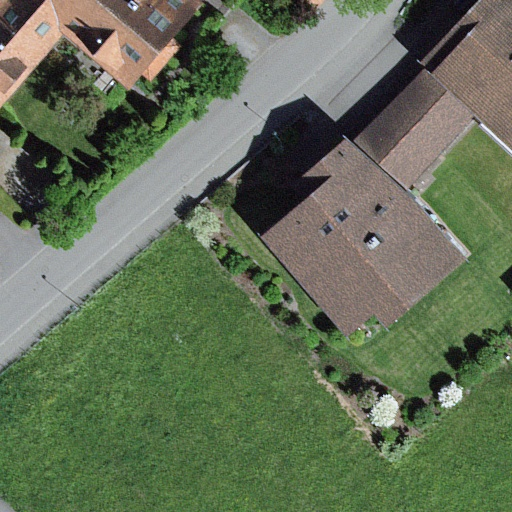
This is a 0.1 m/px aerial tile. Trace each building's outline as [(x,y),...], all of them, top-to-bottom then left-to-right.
[(54,24),(74,0),(0,0),(0,108),(64,32),(54,24)] [(74,0),(54,24),(64,32),(133,87),(144,73),(153,80),(185,41),(176,34),(203,0),(74,0)] [(302,0),(315,11),(323,0),(302,0)] [(511,0),(478,0),(428,54),(435,59),(485,108),(511,133),(511,0)] [(361,134),(409,186),(485,108),(435,59),(361,134)] [(332,172),(264,234),(351,330),(384,300),(397,315),(468,251),(409,186),(361,134),(354,126),(319,158),(332,172)]
